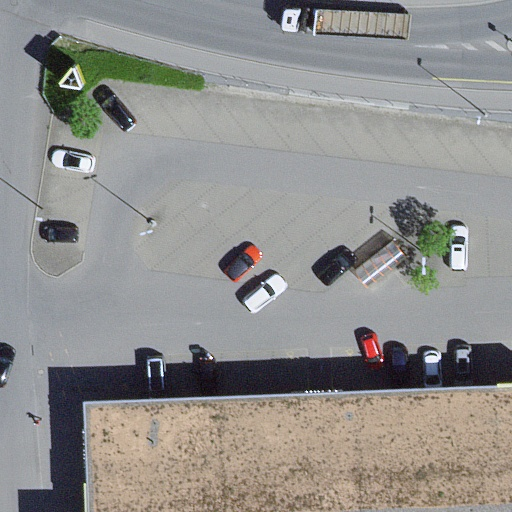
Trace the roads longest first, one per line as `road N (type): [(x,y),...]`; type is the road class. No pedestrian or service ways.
road 1 (residential): [(367,44),(130,0)]
road 2 (residential): [(511,9),(367,44)]
road 3 (residential): [(367,44),(450,70),(511,71)]
